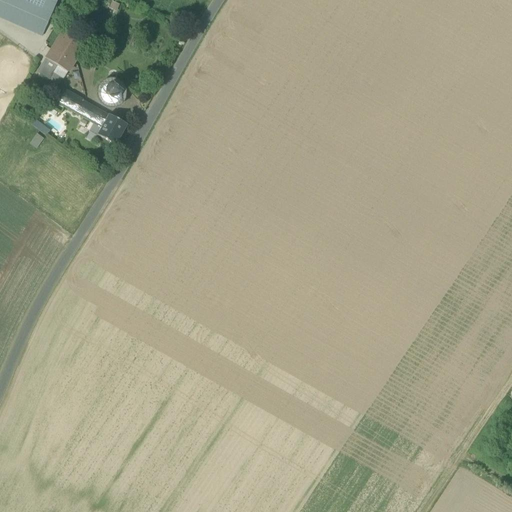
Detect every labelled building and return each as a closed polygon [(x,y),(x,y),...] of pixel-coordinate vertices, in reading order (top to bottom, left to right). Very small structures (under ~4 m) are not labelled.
[(56,0),(0,0),(0,17),(41,35),(56,0)] [(46,60),(67,73),(83,47),(62,34),(46,60)] [(67,73),(46,60),(41,66),(53,74),(63,80),(67,73)] [(53,74),(41,66),(37,73),(49,80),(53,74)] [(53,74),(49,80),(59,86),(63,80),(53,74)] [(116,107),(120,104),(123,99),(123,93),(121,88),(116,85),(111,84),(105,86),(101,90),(100,95),(101,101),(105,105),(110,107),(116,107)] [(99,127),(102,128),(108,116),(74,97),(76,93),(66,88),(57,104),(99,127)] [(97,137),(115,147),(126,126),(108,116),(102,128),(99,127),(98,130),(100,131),(97,137)] [(47,136),(50,131),(36,120),(32,126),(47,136)] [(37,134),(30,143),(37,149),(44,139),(37,134)]
